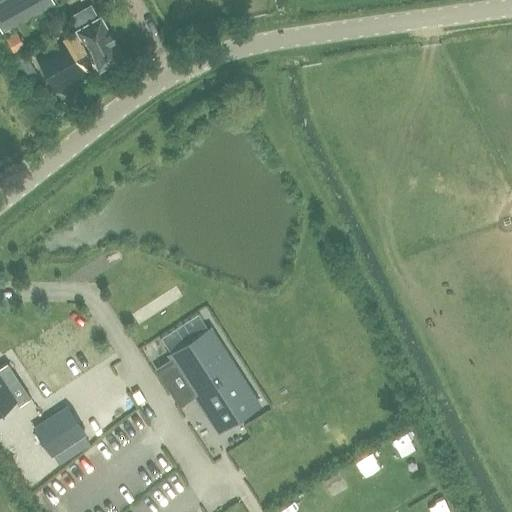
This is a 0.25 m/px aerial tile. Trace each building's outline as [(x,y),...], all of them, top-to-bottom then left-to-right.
[(53,0),(0,0),(0,25),(3,32),(56,3),(53,0)] [(97,63),(99,67),(120,55),(99,18),(78,29),(84,40),(82,41),(80,36),(39,58),(54,86),(97,63)] [(6,37),(15,53),(25,47),(16,31),(6,37)] [(19,60),(29,76),(36,72),(26,55),(19,60)] [(209,328),(169,355),(218,431),(259,405),(209,328)] [(30,398),(17,377),(6,384),(0,375),(0,409),(15,400),(18,405),(30,398)] [(85,433),(67,406),(34,428),(51,455),(85,433)]
